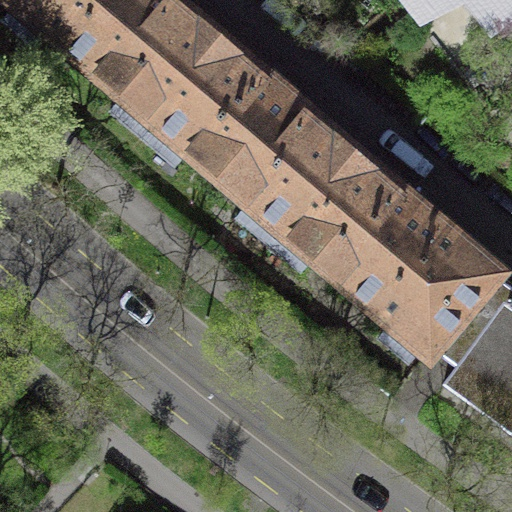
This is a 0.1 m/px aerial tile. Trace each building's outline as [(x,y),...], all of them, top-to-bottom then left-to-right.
[(139,137),(222,39),(175,0),(10,0),(16,5),(2,21),(33,46),(46,30),(123,95),(110,111),(139,137)] [(467,43),(511,7),(511,0),(398,0),(420,26),(444,14),(467,43)] [(270,247),(352,150),(353,149),(287,94),(222,39),(139,137),(174,166),(188,150),(249,202),(236,218),(270,247)] [(425,211),(352,150),(270,247),(300,273),(314,256),(391,321),(378,338),(408,363),(422,347),(429,353),(498,272),(425,211)] [(511,307),(504,301),(443,384),(511,434),(511,307)] [(0,405),(0,511),(8,511),(58,459),(0,405)]
